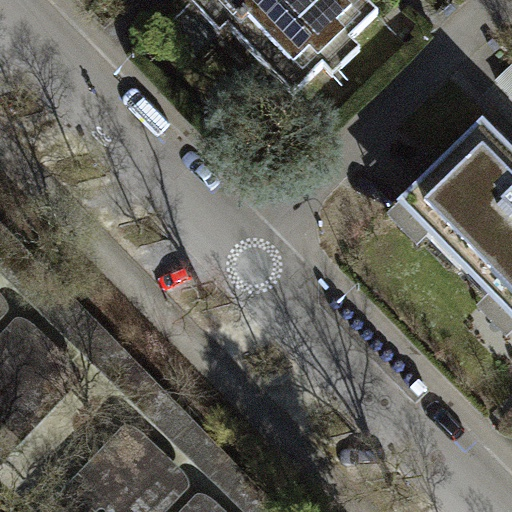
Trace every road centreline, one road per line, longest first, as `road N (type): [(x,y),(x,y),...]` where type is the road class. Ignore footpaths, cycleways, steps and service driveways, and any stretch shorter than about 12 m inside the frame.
road 1 (residential): [(250,264),(506,0)]
road 2 (residential): [(250,264),(0,3)]
road 3 (residential): [(485,511),(250,264)]
